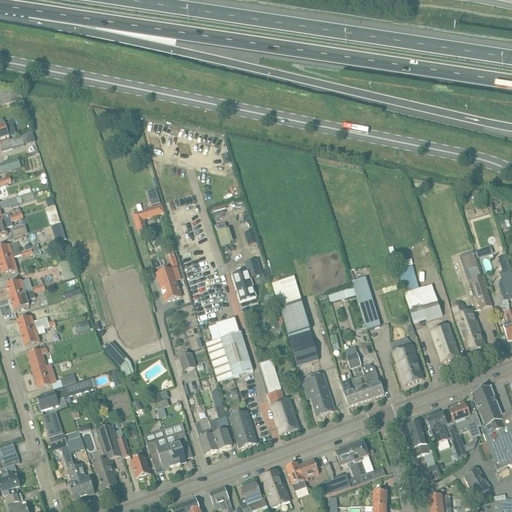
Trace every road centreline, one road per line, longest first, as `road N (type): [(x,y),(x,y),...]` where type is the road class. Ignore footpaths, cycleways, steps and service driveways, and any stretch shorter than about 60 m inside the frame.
road 1 (secondary): [(511,172),(473,157),(0,61)]
road 2 (motorway): [(28,8),(114,37),(511,126)]
road 3 (motorway): [(28,8),(511,82)]
road 4 (motorway): [(511,58),(122,0)]
road 5 (unclassified): [(154,498),(382,415)]
road 6 (residential): [(54,511),(0,336)]
road 7 (unclassified): [(382,415),(511,367)]
